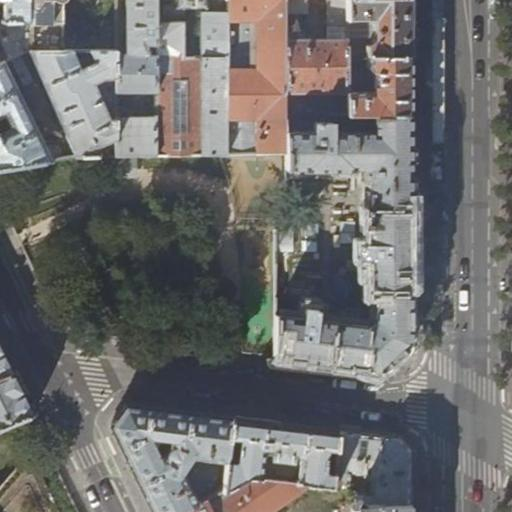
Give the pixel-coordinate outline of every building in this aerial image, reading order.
[(1,0),(2,21),(25,21),(24,0),(1,0)] [(25,50),(61,50),(61,0),(24,0),(25,21),(25,50)] [(146,43),(155,43),(154,0),(125,0),(125,54),(115,54),(115,91),(156,90),(155,55),(146,55),(146,43)] [(154,0),(155,43),(155,55),(156,90),(156,117),(156,155),(217,154),(226,154),(226,0),(154,0)] [(226,0),(226,154),(285,153),(285,132),(285,114),(284,39),(284,10),(284,0),(226,0)] [(284,0),(284,10),(306,10),(305,0),(326,0),(326,39),(284,39),(285,114),(345,114),(346,56),(345,0),(284,0)] [(410,0),(345,0),(346,56),(410,55),(410,20),(410,0)] [(25,50),(25,21),(2,21),(0,21),(0,39),(9,58),(25,50)] [(115,54),(115,50),(25,50),(9,58),(0,62),(0,168),(63,157),(57,144),(43,145),(15,87),(40,76),(75,156),(115,155),(115,117),(115,91),(115,54)] [(410,55),(346,56),(345,114),(371,113),(410,113),(410,90),(410,55)] [(302,318),(274,314),(274,356),(339,364),(380,369),(395,356),(409,343),(410,200),(410,113),(371,113),(371,132),(331,132),(331,121),(312,121),(312,132),(285,132),(285,153),(285,169),(302,169),(302,170),(354,171),(355,168),(368,168),(368,190),(366,190),(366,206),(364,207),(364,212),(368,212),(368,220),(364,220),(364,226),(368,226),(368,227),(361,227),(361,233),(368,233),(368,243),(358,243),(358,257),(368,257),(368,293),(375,293),(375,320),(368,325),(367,325),(338,321),(339,315),(329,314),(328,320),(323,320),(316,319),(317,309),(303,307),(302,318)] [(133,117),(115,117),(115,155),(140,155),(156,155),(156,117),(133,117)] [(136,161),(116,161),(116,177),(136,177),(136,161)] [(0,349),(0,426),(31,414),(6,362),(0,349)] [(190,459),(225,462),(231,417),(130,404),(124,404),(109,424),(143,494),(152,511),(177,511),(197,502),(182,471),(190,459)] [(285,424),(231,417),(225,462),(222,490),(248,477),(259,478),(262,452),(270,453),(269,459),(291,461),(292,456),(299,457),(296,483),(308,484),(332,487),(333,471),(338,430),(285,424)] [(338,430),(333,471),(346,484),(348,473),(364,474),(370,478),(369,494),(357,494),(367,504),(410,505),(410,482),(410,449),(405,443),(400,438),(365,433),(338,430)] [(59,511),(31,452),(0,486),(0,511),(59,511)] [(356,511),(357,494),(346,484),(333,471),(332,487),(308,484),(269,511),(356,511)] [(274,471),(273,480),(283,481),(284,472),(274,471)] [(197,502),(177,511),(269,511),(308,484),(296,483),(283,481),(273,480),(259,478),(248,477),(222,490),(197,502)] [(356,511),(409,511),(410,505),(367,504),(357,494),(356,511)]
